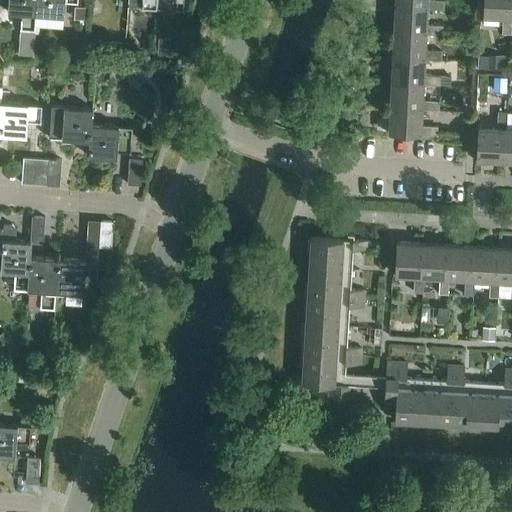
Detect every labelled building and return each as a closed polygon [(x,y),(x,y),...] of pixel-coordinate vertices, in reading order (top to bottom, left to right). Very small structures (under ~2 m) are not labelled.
[(36,13),(36,0),(9,0),(9,11),(23,12),(22,29),(20,28),(17,59),(33,61),(36,22),(37,13),(36,13)] [(78,0),(36,0),(36,13),(37,13),(64,15),(65,1),(78,2),(78,0)] [(395,0),(395,4),(427,5),(427,8),(444,9),(444,0),(395,0)] [(511,16),(509,16),(509,0),(483,0),(483,15),(503,16),(502,32),(511,32),(511,18),(511,16)] [(426,24),(427,8),(427,5),(395,4),(394,29),(426,30),(426,33),(442,34),(443,25),(426,24)] [(76,7),(75,18),(85,19),(85,7),(76,7)] [(394,29),(392,54),(425,56),(424,58),(441,59),(441,50),(425,49),(426,33),(426,30),(394,29)] [(425,56),(392,54),(391,79),(423,81),(423,83),(440,84),(440,75),(424,74),(424,58),(425,56)] [(489,56),(489,66),(502,67),(502,57),(489,56)] [(495,77),(495,88),(506,89),(506,78),(495,77)] [(391,79),(390,104),(422,106),(422,108),(438,109),(439,100),(422,99),(423,83),(423,81),(391,79)] [(0,102),(0,133),(26,136),(27,121),(41,122),(42,104),(1,101),(0,101),(0,102)] [(49,137),(90,140),(90,139),(92,124),(93,107),(52,104),(49,137)] [(422,106),(390,104),(388,130),(419,132),(419,134),(437,135),(437,125),(421,124),(422,108),(422,106)] [(476,158),(502,159),(503,127),(506,127),(507,110),(497,110),(496,127),(477,126),(476,158)] [(90,139),(90,140),(89,156),(118,158),(119,144),(132,145),(133,126),(92,124),(90,139)] [(502,159),(511,159),(511,127),(506,127),(503,127),(502,159)] [(143,157),(129,156),(128,182),(142,183),(143,157)] [(22,182),(34,183),(36,157),(23,157),(22,182)] [(34,183),(47,183),(48,158),(36,157),(34,183)] [(48,158),(47,183),(60,184),(61,159),(48,158)] [(32,216),(31,241),(32,243),(44,244),(46,217),(32,216)] [(112,247),(114,221),(100,220),(98,247),(112,247)] [(31,256),(32,243),(31,241),(16,240),(17,228),(13,224),(4,223),(4,230),(2,256),(1,272),(15,273),(14,289),(27,290),(30,257),(31,256)] [(309,266),(352,269),(353,249),(368,250),(369,240),(311,236),(309,266)] [(424,292),(424,276),(421,275),(423,243),(397,242),(395,274),(415,275),(414,292),(424,292)] [(448,244),(423,243),(421,275),(424,276),(440,276),(439,293),(449,293),(449,277),(446,277),(448,244)] [(473,246),(448,244),(446,277),(449,277),(465,278),(465,294),(474,295),(475,278),(471,278),(473,246)] [(499,296),(500,279),(496,279),(498,247),(473,246),(471,278),(475,278),(491,279),(490,295),(499,296)] [(496,279),(500,279),(511,280),(511,247),(498,247),(496,279)] [(57,258),(31,256),(30,257),(27,290),(42,290),(41,307),(55,308),(56,292),(55,291),(57,258)] [(99,261),(57,258),(55,291),(56,292),(84,293),(85,278),(98,279),(99,261)] [(309,266),(307,295),(365,298),(366,290),(351,289),(352,269),(309,266)] [(307,295),(305,323),(348,326),(350,306),(365,307),(365,298),(307,295)] [(305,323),(304,352),(362,356),(362,347),(347,346),(348,326),(305,323)] [(362,356),(304,352),(302,381),(330,383),(329,397),(359,399),(360,385),(345,384),(346,363),(361,364),(362,356)] [(387,361),(386,376),(397,377),(407,377),(408,362),(387,361)] [(424,421),(453,423),(456,365),(448,364),(447,380),(427,378),(424,421)] [(456,365),(453,423),(482,425),(484,382),(464,381),(465,365),(456,365)] [(484,382),(482,425),(510,427),(511,397),(511,368),(505,368),(504,383),(484,382)] [(396,403),(397,377),(386,376),(384,402),(396,403)] [(427,378),(407,377),(397,377),(396,403),(395,419),(424,421),(427,378)] [(0,455),(15,456),(16,441),(30,442),(31,424),(0,422),(0,455)] [(39,456),(27,456),(26,481),(38,482),(39,456)]
